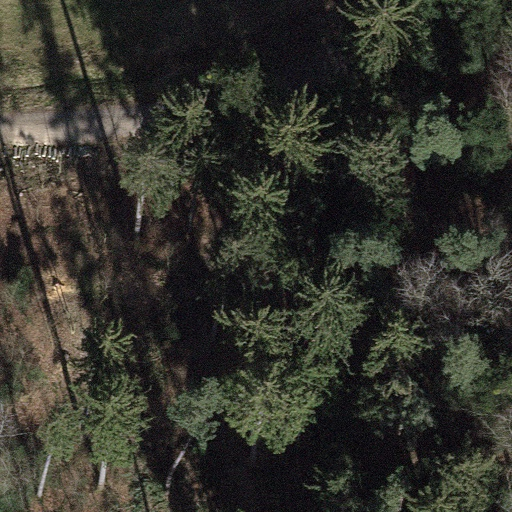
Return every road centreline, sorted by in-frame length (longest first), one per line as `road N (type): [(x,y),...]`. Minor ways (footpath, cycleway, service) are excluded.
road 1 (track): [(0,140),(156,131),(302,97),(433,41),(488,0)]
road 2 (track): [(302,97),(202,244),(179,408),(203,511)]
